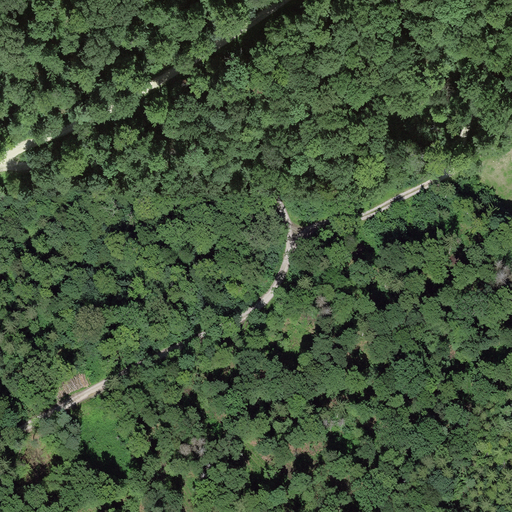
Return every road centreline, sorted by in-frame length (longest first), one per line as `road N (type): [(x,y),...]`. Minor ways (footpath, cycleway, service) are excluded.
road 1 (track): [(0,443),(242,320),(283,267),(287,233)]
road 2 (track): [(502,0),(450,174),(354,222),(287,233)]
road 3 (track): [(287,233),(271,190),(238,164),(185,155),(0,163)]
road 4 (track): [(280,0),(130,97),(0,162)]
